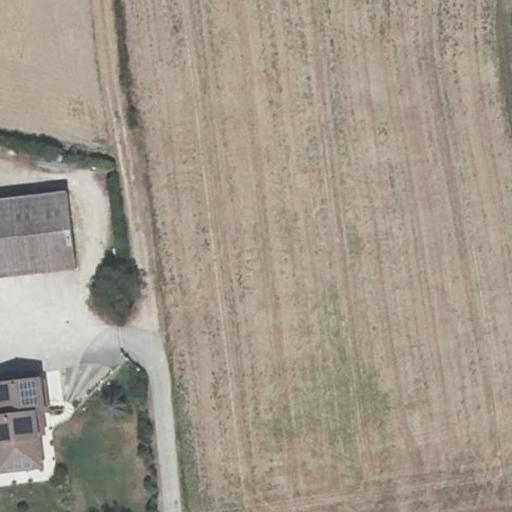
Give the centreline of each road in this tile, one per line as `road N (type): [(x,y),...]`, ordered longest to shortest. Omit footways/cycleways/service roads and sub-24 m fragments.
road 1 (residential): [(177,511),(136,233)]
road 2 (track): [(136,233),(101,0)]
